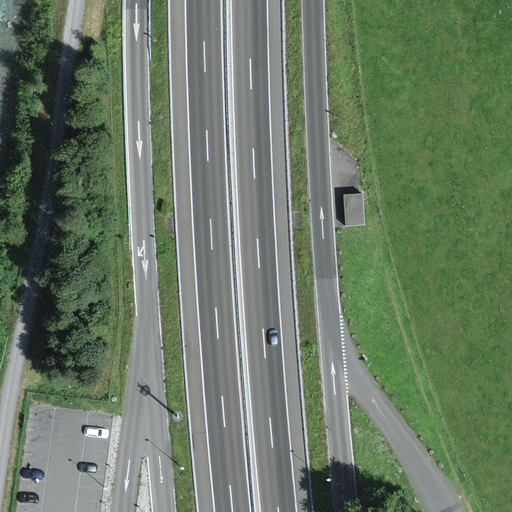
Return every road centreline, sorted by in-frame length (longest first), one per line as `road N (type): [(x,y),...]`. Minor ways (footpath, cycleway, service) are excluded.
road 1 (motorway): [(346,511),(313,0)]
road 2 (motorway): [(138,0),(150,359),(164,511)]
road 3 (motorway): [(203,0),(232,511)]
road 4 (motorway): [(278,511),(249,0)]
road 5 (track): [(77,0),(61,136),(0,465)]
